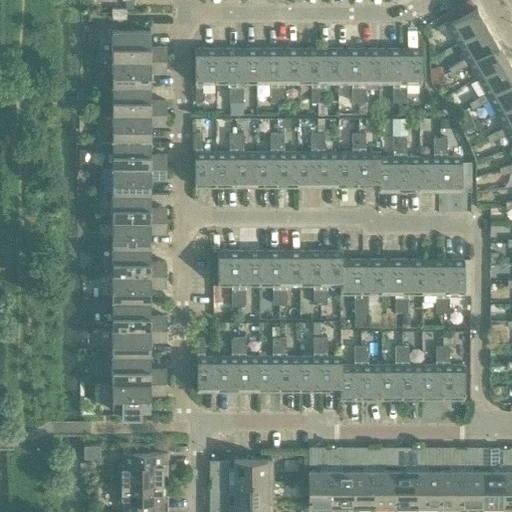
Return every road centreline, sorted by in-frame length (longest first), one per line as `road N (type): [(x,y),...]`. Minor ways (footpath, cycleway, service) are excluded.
road 1 (residential): [(480,432),(479,224),(183,223)]
road 2 (residential): [(480,432),(187,427)]
road 3 (residential): [(180,25),(412,23),(451,0)]
road 4 (residential): [(187,427),(183,223)]
road 5 (residential): [(183,223),(180,25)]
